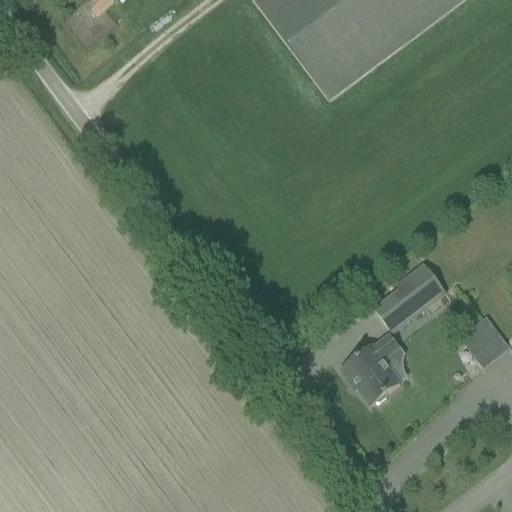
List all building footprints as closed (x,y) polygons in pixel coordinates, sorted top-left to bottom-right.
[(93,0),(92,2),(85,9),(97,22),(107,13),(114,6),(108,0),(93,0)] [(251,0),(250,1),(329,106),(471,0),(251,0)] [(372,313),(392,339),(446,299),(424,269),(395,289),(399,294),(372,313)] [(487,333),(465,350),(483,374),(505,357),(487,333)] [(357,393),(371,411),(376,407),(379,408),(386,402),(387,399),(400,389),(382,366),(398,353),(388,341),(373,353),(372,352),(341,375),(356,395),(357,393)]
